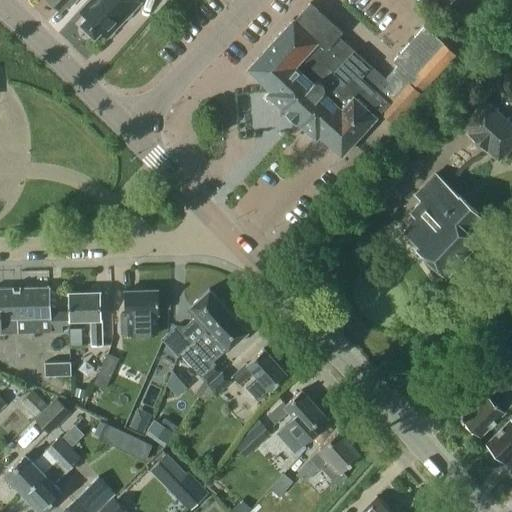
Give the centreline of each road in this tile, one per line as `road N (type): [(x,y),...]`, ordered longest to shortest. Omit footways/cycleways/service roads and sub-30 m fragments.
road 1 (secondary): [(479,511),(220,229)]
road 2 (residential): [(220,229),(181,246),(0,252)]
road 3 (secondary): [(129,133),(0,2)]
road 4 (residential): [(250,0),(129,133)]
road 5 (secondary): [(220,229),(129,133)]
